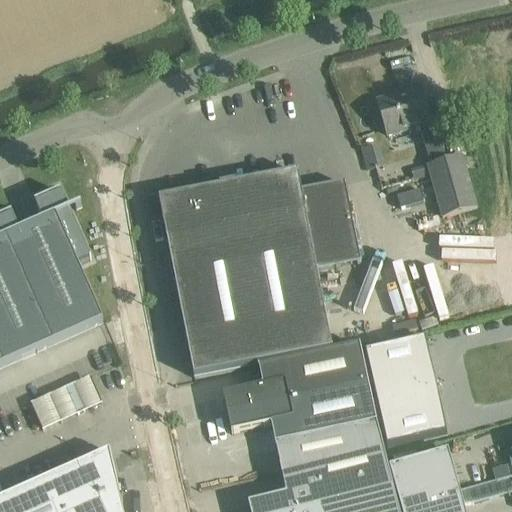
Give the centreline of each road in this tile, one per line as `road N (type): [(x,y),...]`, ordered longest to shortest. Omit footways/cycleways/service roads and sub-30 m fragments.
road 1 (unclassified): [(116,141),(146,117),(279,55),(471,0)]
road 2 (unclassified): [(178,511),(125,262),(116,141)]
road 3 (unknown): [(150,389),(0,454)]
road 4 (unclassified): [(0,161),(59,135),(95,132),(116,141)]
